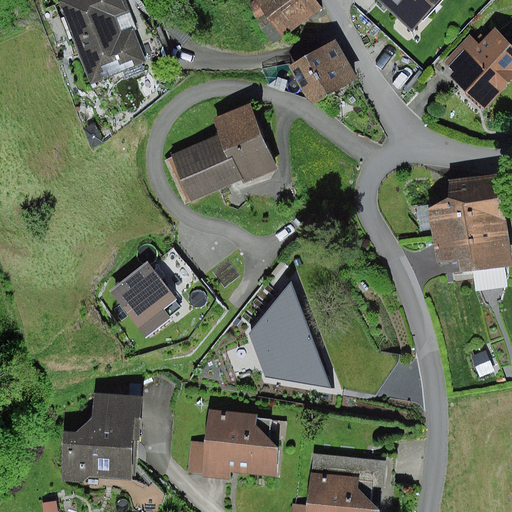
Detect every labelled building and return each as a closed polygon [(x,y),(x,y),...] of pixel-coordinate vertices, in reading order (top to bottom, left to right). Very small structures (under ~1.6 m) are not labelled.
[(136,0),(62,0),(60,1),(93,85),(159,59),(136,0)] [(250,0),(284,45),(328,12),(318,0),(250,0)] [(389,0),(417,28),(446,0),(389,0)] [(511,29),(496,15),(453,61),(501,104),(511,92),(511,29)] [(341,46),(303,68),(324,104),(362,82),(341,46)] [(232,136),(182,157),(201,204),(290,167),(263,102),(225,118),(232,136)] [(465,196),(436,205),(445,258),(473,255),(474,272),(511,267),(511,179),(511,176),(461,178),(465,196)] [(153,265),(118,292),(153,335),(175,318),(168,309),(180,299),(153,265)] [(334,387),(297,286),(257,335),(272,375),(334,387)] [(109,418),(93,426),(90,474),(146,477),(150,418),(157,419),(158,398),(110,395),(109,418)] [(218,442),(199,441),(197,476),(239,477),(239,470),(289,476),(293,446),(270,432),(271,413),(219,411),(218,442)] [(323,500),(296,498),(295,511),(396,511),(400,463),(325,459),(323,500)]
